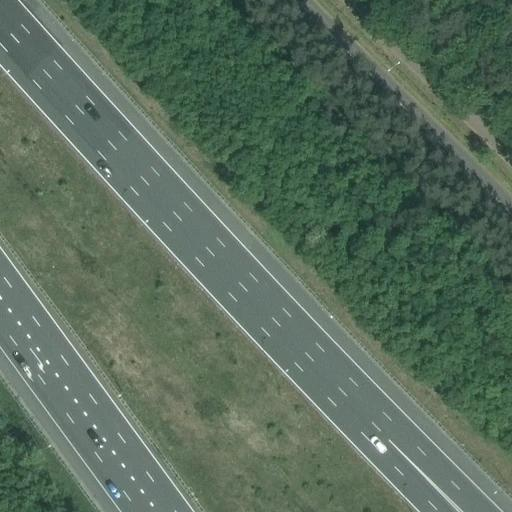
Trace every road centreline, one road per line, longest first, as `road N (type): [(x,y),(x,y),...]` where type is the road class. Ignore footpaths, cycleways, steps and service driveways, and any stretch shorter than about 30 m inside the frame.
road 1 (motorway): [(371,424),(0,25)]
road 2 (unclassified): [(511,209),(303,0)]
road 3 (motorway): [(0,274),(170,511)]
road 4 (motorway): [(488,511),(371,424)]
